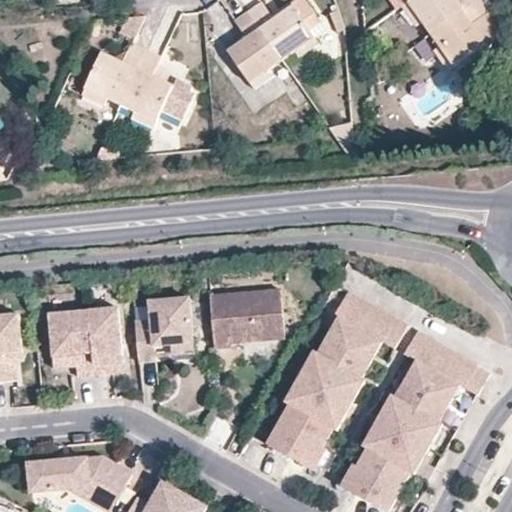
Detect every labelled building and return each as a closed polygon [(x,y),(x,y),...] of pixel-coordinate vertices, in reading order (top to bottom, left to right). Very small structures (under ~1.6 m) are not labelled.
[(319,21),(304,0),(297,0),(272,19),(260,2),(247,11),(280,58),(293,50),(297,57),(317,43),(308,30),(319,21)] [(448,0),(445,3),(442,0),(409,0),(408,1),(402,6),(416,25),(422,21),(431,34),(478,0),(448,0)] [(477,33),(466,34),(464,30),(471,25),(489,12),(479,0),(478,0),(431,34),(440,46),(435,50),(449,70),(485,44),(477,33)] [(268,67),(280,58),(247,11),(233,22),(245,38),(227,50),(254,88),(273,74),(268,67)] [(134,40),(145,16),(126,18),(119,33),(134,40)] [(464,30),(466,34),(477,33),(471,25),(464,30)] [(130,44),(122,61),(102,52),(83,94),(104,104),(107,96),(122,104),(145,51),(130,44)] [(160,57),(145,51),(122,104),(134,110),(132,117),(153,127),(161,111),(182,121),(194,93),(189,90),(191,86),(175,78),(173,85),(152,76),(160,57)] [(286,339),(281,290),(211,297),(216,349),(233,348),(233,344),(232,338),(243,337),(243,343),(286,339)] [(338,431),(366,381),(363,379),(383,343),(396,350),(409,326),(349,292),(336,315),(340,318),(319,355),(316,353),(288,403),(291,405),(268,445),(304,465),(308,459),(319,466),(328,450),(324,448),(334,429),(338,431)] [(152,320),(136,322),(140,362),(157,360),(156,346),(194,342),(190,297),(150,301),(152,320)] [(124,363),(119,308),(50,315),(55,369),(78,367),(79,378),(114,374),(113,363),(124,363)] [(10,367),(2,354),(23,352),(20,313),(0,315),(0,383),(18,382),(17,366),(10,367)] [(444,425),(440,423),(461,386),(466,388),(479,365),(418,331),(405,355),(418,362),(397,399),(393,396),(365,447),(369,449),(359,467),(355,465),(346,481),(357,487),(354,493),(387,511),(390,511),(412,473),(416,475),(444,425)] [(125,373),(124,363),(113,363),(114,374),(125,373)] [(121,499),(136,472),(107,455),(33,462),(36,490),(74,487),(95,485),(121,499)] [(121,499),(95,485),(74,487),(115,510),(121,499)] [(204,511),(207,508),(173,489),(160,511),(137,499),(130,511),(204,511)]
